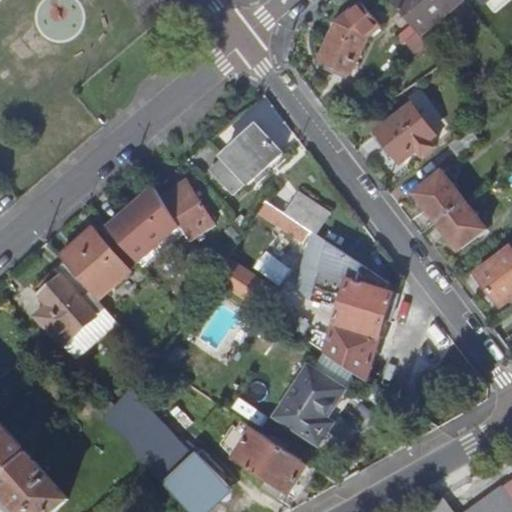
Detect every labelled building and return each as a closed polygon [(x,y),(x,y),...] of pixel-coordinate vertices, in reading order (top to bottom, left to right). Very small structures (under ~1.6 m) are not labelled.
[(165,0),(130,0),(145,19),(167,2),(165,0)] [(461,4),(457,0),(395,0),(390,5),(406,25),(418,40),(461,4)] [(334,26),(316,62),(346,75),(364,43),(378,30),(358,7),(334,26)] [(437,64),(418,40),(406,25),(392,37),(398,44),(404,38),(423,62),(397,83),(403,90),(437,64)] [(408,107),(372,134),(395,165),(431,138),(408,107)] [(464,131),(443,148),(451,159),(473,143),(464,131)] [(200,185),(221,209),(230,201),(233,201),(250,187),(255,192),(263,185),(259,179),(281,162),(256,133),(222,162),(221,165),(216,169),(217,171),(200,185)] [(430,226),(459,205),(437,176),(409,197),(430,226)] [(105,231),(136,266),(179,229),(174,223),(151,191),(105,231)] [(293,227),(312,241),(326,221),(294,198),(280,219),(293,227)] [(174,223),(179,229),(196,252),(220,234),(198,205),(174,223)] [(459,205),(430,226),(451,255),(480,234),(459,205)] [(351,268),(312,241),(293,227),(287,236),(294,241),(296,237),(312,248),(308,253),(322,262),(306,305),(336,315),(320,356),(362,386),(363,387),(389,299),(383,297),(385,290),(351,268)] [(60,259),(88,291),(97,301),(128,273),(95,233),(87,234),(60,259)] [(511,263),(504,252),(470,278),(495,311),(511,297),(511,263)] [(88,291),(60,259),(31,286),(44,302),(31,312),(59,346),(93,316),(78,298),(88,291)] [(228,291),(276,325),(284,314),(274,297),(241,274),(228,291)] [(340,395),(310,374),(274,423),(311,449),(323,432),(317,428),(340,395)] [(28,511),(55,511),(70,499),(30,453),(0,418),(0,482),(3,486),(11,495),(13,493),(29,511),(28,511)] [(303,472),(251,434),(229,464),(262,489),(259,494),(272,506),(277,500),(280,503),(303,472)] [(192,511),(220,488),(191,456),(157,485),(180,511),(192,511)] [(454,511),(444,497),(429,509),(431,511),(511,511),(511,482),(470,511),(454,511)]
